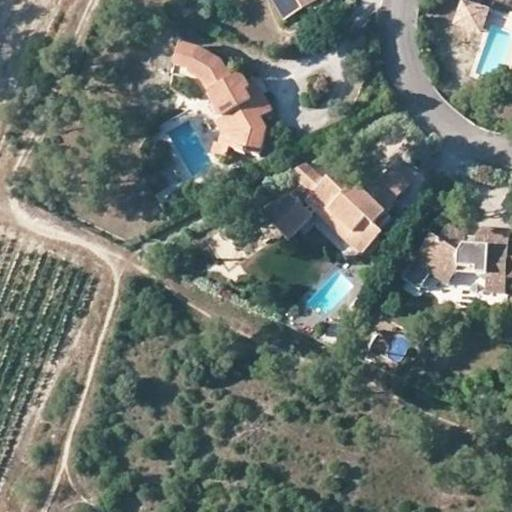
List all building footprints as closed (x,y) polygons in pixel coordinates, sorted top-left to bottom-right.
[(315,7),(328,0),(274,0),(287,23),(315,7)] [(332,7),(328,0),(315,7),(319,15),(332,7)] [(230,137),(227,151),(238,154),(237,158),(246,160),(247,157),(262,161),(269,135),(262,123),(275,117),(257,85),(251,88),(250,86),(247,85),(243,84),(239,85),(236,86),(234,87),(222,66),(204,56),(183,51),(178,73),(191,77),(190,82),(205,88),(225,126),(230,137)] [(230,137),(225,126),(218,129),(224,139),(221,150),(227,151),(230,137)] [(313,175),(300,187),(314,199),(306,208),(310,212),(307,215),(292,201),(262,217),(290,244),(313,219),(312,217),(314,215),(362,260),(368,254),(372,256),(382,245),(378,242),(384,236),(380,233),(391,220),(388,217),(395,208),(393,206),(375,190),(371,194),(363,194),(357,187),(360,184),(360,176),(350,167),(333,186),(329,181),(325,186),(313,175)] [(313,175),(307,169),(291,178),(300,187),(313,175)] [(394,170),(375,190),(393,206),(411,186),(394,170)] [(506,281),(511,280),(511,243),(509,243),(510,233),(483,230),(476,238),(475,243),(466,242),(466,238),(451,227),(440,244),(431,239),(404,282),(420,293),(431,277),(448,288),(456,276),(487,278),(486,295),(505,296),(506,281)] [(465,444),(461,445),(458,447),(457,451),(457,455),(460,458),(464,459),(468,457),(470,454),(471,450),(469,446),(465,444)]
